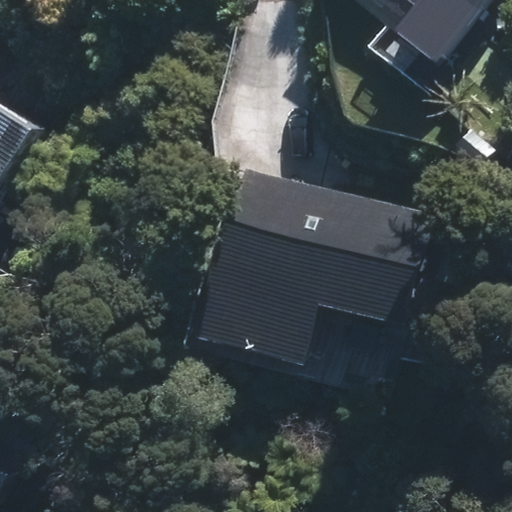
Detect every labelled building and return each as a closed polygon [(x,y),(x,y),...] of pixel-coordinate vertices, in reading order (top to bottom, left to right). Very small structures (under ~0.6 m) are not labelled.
[(376,0),(411,27),(392,52),(433,84),(449,64),(453,67),(505,0),(376,0)] [(0,42),(0,73),(14,52),(0,42)] [(0,97),(0,230),(1,232),(63,139),(0,97)] [(454,225),(274,188),(242,341),(329,359),(341,304),(433,323),(454,225)] [(0,485),(21,445),(0,434),(0,485)]
